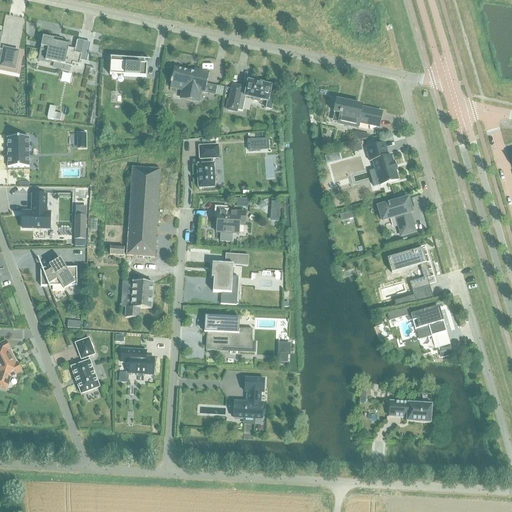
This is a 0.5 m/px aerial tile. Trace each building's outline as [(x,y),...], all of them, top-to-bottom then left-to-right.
[(0,58),(2,59),(0,67),(15,70),(19,52),(4,49),(4,51),(0,49),(0,47),(3,34),(2,33),(0,33),(0,58)] [(43,37),(39,53),(40,53),(41,51),(47,52),(46,56),(45,61),(50,62),(52,63),(72,67),(73,64),(79,65),(80,61),(80,60),(87,61),(91,44),(77,41),(75,50),(68,48),(69,46),(71,47),(71,46),(61,44),(61,41),(54,40),(54,39),(43,37)] [(145,60),(110,58),(110,59),(111,59),(109,75),(112,76),(112,73),(123,74),(123,76),(146,78),(147,65),(144,65),(144,61),(145,60)] [(174,69),(172,81),(171,81),(170,83),(171,83),(170,89),(171,89),(172,88),(183,90),(182,95),(190,96),(189,100),(197,102),(198,98),(200,99),(201,93),(205,94),(205,93),(213,95),(215,86),(207,84),(209,73),(194,70),(193,75),(189,74),(189,73),(174,69)] [(65,72),(64,82),(73,83),(74,73),(65,72)] [(268,102),(269,97),(271,87),(263,85),(263,84),(257,83),(257,84),(248,82),(246,90),(241,89),(242,88),(233,86),(227,110),(236,112),(237,110),(242,111),(245,97),(253,99),(252,101),(259,102),(259,100),(267,102),(268,102)] [(269,97),(268,102),(267,102),(266,109),(271,110),(274,98),(269,97)] [(336,101),(334,114),(334,113),(338,114),(339,116),(340,116),(338,124),(357,128),(358,123),(379,127),(382,113),(361,109),(362,107),(336,101)] [(66,114),(58,113),(60,106),(53,105),(50,118),(65,120),(66,114)] [(250,149),(273,150),(273,142),(274,142),(274,138),(250,137),(250,149)] [(29,138),(7,138),(8,168),(29,168),(29,138)] [(384,143),(366,149),(370,162),(373,161),(378,180),(372,181),(373,187),(380,185),(380,186),(398,181),(395,172),(397,171),(394,163),(393,163),(391,155),(388,156),(384,143)] [(362,151),(360,144),(353,146),(355,153),(362,151)] [(197,166),(198,190),(215,189),(213,165),(213,159),(219,159),(218,146),(199,147),(200,160),(202,160),(202,166),(197,166)] [(127,256),(155,258),(160,170),(132,168),(127,256)] [(352,175),(340,177),(342,188),(354,186),(352,175)] [(47,196),(32,195),(32,213),(23,212),(22,229),(50,230),(50,212),(47,212),(47,196)] [(240,197),(240,207),(251,207),(251,198),(240,197)] [(399,216),(401,224),(411,221),(407,209),(410,208),(407,200),(378,208),(382,221),(399,216)] [(274,201),(273,219),(281,219),(282,202),(274,201)] [(79,204),(79,214),(88,215),(88,205),(79,204)] [(344,222),(354,221),(353,210),(344,211),(344,222)] [(217,218),(216,233),(221,233),(220,242),(232,243),(232,234),(238,234),(239,225),(244,225),(245,213),(230,212),(218,211),(217,218)] [(74,224),(74,240),(84,240),(84,224),(74,224)] [(399,227),(403,240),(407,239),(403,225),(399,227)] [(110,255),(124,256),(124,248),(110,247),(110,255)] [(391,274),(426,264),(422,249),(387,260),(391,274)] [(236,266),(248,267),(249,256),(237,255),(236,266)] [(51,268),(42,269),(40,269),(41,287),(77,286),(77,268),(65,268),(60,259),(49,266),(51,268)] [(233,265),(214,264),(212,264),(211,278),(212,278),(212,279),(214,279),(213,293),(223,293),(231,294),(232,278),(233,265)] [(414,296),(407,298),(409,304),(433,299),(427,278),(410,283),(412,291),(413,291),(414,296)] [(151,310),(153,283),(133,282),(131,308),(125,308),(125,319),(139,320),(140,309),(151,310)] [(409,308),(387,314),(389,322),(407,317),(409,322),(412,321),(415,330),(416,330),(419,341),(431,337),(446,333),(440,311),(433,313),(432,309),(411,315),(409,308)] [(241,319),(203,317),(203,318),(205,318),(204,328),(209,329),(209,333),(206,332),(206,350),(222,351),(222,348),(240,349),(239,352),(255,353),(255,343),(252,343),(252,330),(239,329),(239,320),(241,320),(241,319)] [(71,368),(81,395),(99,388),(89,361),(88,357),(95,355),(89,339),(75,344),(81,360),(82,359),(84,363),(71,368)] [(0,372),(1,374),(0,374),(0,388),(3,389),(7,388),(9,380),(8,378),(20,372),(21,373),(21,372),(17,363),(16,364),(14,365),(12,360),(13,360),(11,356),(10,357),(7,351),(9,350),(9,351),(10,350),(5,341),(5,342),(0,345),(0,372)] [(154,359),(145,358),(144,357),(143,356),(143,352),(146,352),(146,351),(122,350),(121,363),(129,364),(128,374),(153,375),(154,359)] [(451,350),(439,354),(441,360),(453,356),(451,350)] [(280,354),(280,360),(280,363),(288,363),(288,354),(280,354)] [(234,404),(236,404),(236,409),(236,415),(242,416),(244,416),(244,419),(244,422),(253,422),(253,420),(254,420),(254,419),(262,420),(263,404),(260,404),(261,393),(263,393),(264,380),(245,379),(244,392),(248,392),(247,403),(234,402),(234,404)] [(389,417),(410,419),(409,423),(430,424),(431,406),(421,405),(419,403),(417,403),(415,402),(413,403),(412,404),(408,404),(408,403),(390,402),(389,417)]
